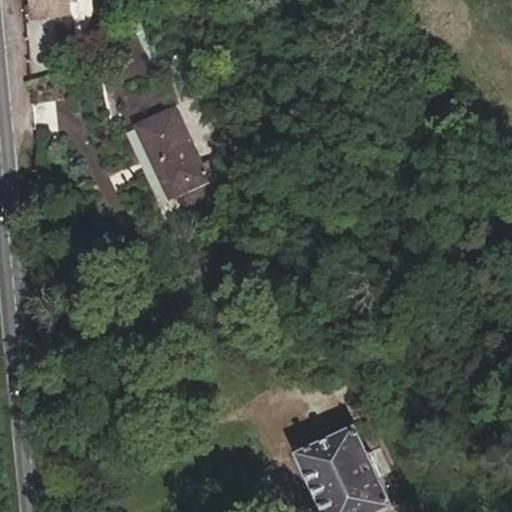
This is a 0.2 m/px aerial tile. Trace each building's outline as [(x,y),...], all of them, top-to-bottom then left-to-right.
[(31,0),(34,19),(68,15),(65,0),(31,0)] [(169,52),(158,29),(140,38),(152,60),(169,52)] [(201,163),(177,112),(139,133),(170,200),(209,179),(206,174),(214,170),(209,159),(201,163)] [(367,455),(379,449),(366,422),(297,454),(325,511),(384,511),(393,508),(380,481),(367,455)] [(391,475),(379,449),(367,455),(380,481),(391,475)]
